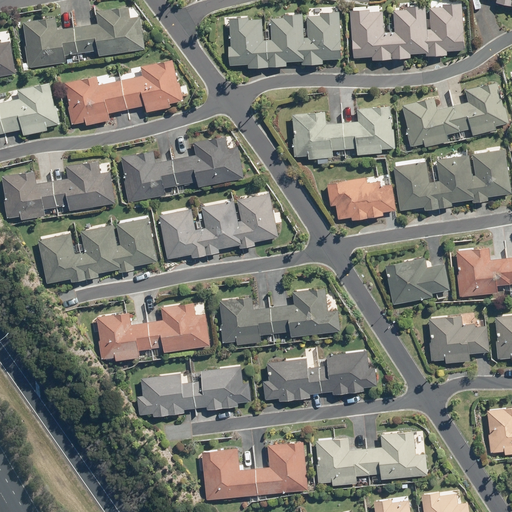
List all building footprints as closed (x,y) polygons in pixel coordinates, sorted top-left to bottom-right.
[(428,51),(425,51),(425,55),(447,53),(446,49),(464,48),(461,1),(442,2),(442,5),(428,6),(430,27),(426,27),(428,51)] [(428,51),(426,27),(426,25),(425,3),(405,5),(406,8),(393,8),(394,30),(389,30),(391,57),(410,56),(410,52),(424,51),(425,51),(428,51)] [(72,25),(77,52),(93,49),(94,51),(97,51),(97,55),(144,47),(139,15),(129,15),(128,5),(95,9),(97,22),(72,25)] [(391,57),(389,30),(383,30),(382,9),(368,10),(368,8),(349,9),(352,56),(371,55),(371,58),(391,57)] [(303,59),(300,59),(300,63),(322,62),(322,58),(340,57),(338,10),(319,11),(319,14),(306,15),(307,35),(303,35),(303,36),(303,59)] [(303,35),(303,34),(301,11),(282,12),(282,15),(269,16),(271,38),(265,38),(268,65),(286,64),(286,60),(298,59),(300,59),(303,59),(303,35)] [(268,65),(265,38),(263,39),(261,17),(248,18),(248,15),(228,17),(230,44),(227,44),(228,63),(247,62),(247,66),(268,65)] [(77,52),(72,25),(56,28),(55,16),(22,20),(25,43),(27,66),(65,60),(64,54),(77,52)] [(0,74),(14,72),(9,39),(0,40),(0,74)] [(119,78),(126,107),(143,103),(145,110),(169,105),(168,101),(182,98),(178,80),(176,81),(171,58),(140,65),(141,74),(119,78)] [(126,107),(119,78),(97,83),(95,75),(63,81),(68,104),(67,104),(71,123),(84,120),(85,124),(109,118),(108,115),(107,112),(126,107)] [(0,100),(0,118),(3,131),(20,128),(21,130),(22,134),(46,128),(45,125),(59,122),(55,104),(53,104),(48,81),(16,88),(18,97),(0,100)] [(453,104),(459,129),(470,127),(472,134),(496,128),(494,124),(509,121),(504,103),(502,104),(497,81),(465,88),(467,100),(453,104)] [(459,129),(453,104),(437,108),(434,95),(401,103),(407,127),(405,127),(410,145),(423,142),(424,145),(448,140),(446,133),(459,129)] [(341,121),(344,148),(356,147),(357,152),(381,151),(380,147),(395,146),(393,128),(391,128),(389,104),(356,107),(357,120),(341,121)] [(344,148),(341,121),(325,122),(325,110),(291,112),(293,137),(292,137),(293,155),(307,154),(307,157),(332,155),(331,149),(344,148)] [(170,158),(176,184),(194,181),(195,182),(197,181),(198,185),(243,176),(237,144),(227,146),(225,135),(192,141),(195,153),(170,158)] [(474,197),(472,198),(472,201),(488,198),(488,195),(511,191),(504,147),(471,153),(475,173),(472,174),(474,197)] [(176,184),(170,158),(155,161),(152,149),(120,155),(124,179),(123,179),(127,201),(165,194),(163,187),(176,184)] [(474,197),(472,174),(468,153),(435,158),(439,179),(434,180),(439,206),(452,204),(451,201),(472,198),(474,197)] [(51,179),(56,206),(67,204),(68,208),(114,201),(109,170),(100,171),(97,159),(65,164),(67,177),(51,179)] [(439,206),(434,180),(429,181),(425,160),(392,165),(400,209),(423,205),(424,208),(439,206)] [(56,206),(51,179),(35,181),(33,169),(1,174),(5,198),(3,198),(6,216),(19,214),(20,218),(44,214),(43,208),(56,206)] [(367,181),(366,176),(326,182),(330,204),(335,203),(337,218),(351,216),(351,219),(383,214),(382,211),(395,208),(391,182),(380,184),(379,179),(367,181)] [(240,242),(238,243),(239,247),(254,244),(253,240),(278,235),(269,191),(236,198),(240,219),(237,219),(240,242)] [(240,242),(237,219),(233,198),(200,205),(204,226),(200,227),(206,253),(218,251),(218,247),(238,243),(240,242)] [(206,253),(200,227),(194,228),(191,207),(158,214),(166,258),(190,253),(191,256),(206,253)] [(120,267),(118,268),(118,271),(134,268),(133,264),(157,259),(148,216),(115,222),(119,243),(116,244),(120,267)] [(120,267),(116,244),(112,223),(80,229),(84,250),(79,251),(85,278),(98,275),(97,272),(118,268),(120,267)] [(85,278),(79,251),(74,252),(69,232),(36,238),(45,282),(69,277),(70,281),(85,278)] [(509,282),(506,256),(490,258),(488,245),(456,249),(458,273),(456,273),(459,295),(497,291),(496,284),(509,282)] [(426,266),(424,256),(384,264),(392,303),(432,295),(432,291),(449,288),(444,262),(426,266)] [(269,306),(273,332),(289,330),(290,335),(340,329),(337,309),(327,310),(325,287),(292,290),(294,303),(269,306)] [(273,332),(269,306),(252,307),(251,295),(218,299),(221,323),(220,323),(222,341),(236,340),(236,343),(261,340),(260,333),(273,332)] [(146,321),(150,347),(162,345),(163,351),(208,344),(204,312),(194,313),(193,302),(160,306),(162,319),(146,321)] [(150,347),(146,321),(130,323),(128,311),(95,315),(99,339),(98,339),(100,358),(114,356),(114,359),(139,356),(138,348),(150,347)] [(511,313),(494,315),(497,339),(495,340),(497,358),(511,356),(511,359),(511,313)] [(461,314),(428,318),(430,341),(429,341),(431,360),(445,358),(445,362),(469,359),(468,352),(489,351),(486,323),(475,325),(475,322),(462,323),(461,314)] [(368,366),(366,349),(326,354),(327,364),(318,365),(322,391),(332,390),(333,392),(363,389),(363,386),(377,384),(375,365),(368,366)] [(307,366),(306,356),(266,361),(268,379),(262,379),(265,398),(278,396),(279,399),(310,395),(309,392),(321,391),(318,364),(307,366)] [(242,381),(240,364),(199,369),(201,379),(192,380),(195,407),(206,405),(206,408),(237,404),(237,401),(250,400),(248,381),(242,381)] [(181,381),(180,372),(140,376),(142,394),(136,395),(138,413),(152,412),(152,415),(183,411),(183,408),(194,406),(191,380),(181,381)] [(511,405),(486,409),(489,433),(488,433),(490,452),(504,450),(504,453),(511,452),(511,405)] [(365,447),(369,473),(380,472),(380,478),(427,474),(425,452),(415,453),(413,430),(380,433),(381,446),(365,447)] [(369,473),(365,447),(349,448),(348,436),(315,440),(317,463),(316,463),(317,482),(331,480),(332,484),(356,482),(355,475),(369,473)] [(254,467),(257,493),(307,488),(302,440),(267,443),(269,466),(254,467)] [(257,493),(254,467),(239,468),(237,446),(201,450),(205,498),(257,493)] [(468,511),(467,500),(457,502),(456,492),(438,495),(438,491),(421,493),(423,511),(468,511)] [(409,511),(408,499),(391,501),(390,497),(373,500),(374,511),(409,511)]
